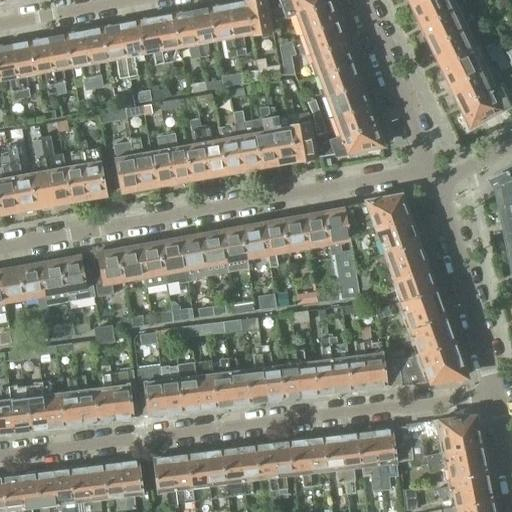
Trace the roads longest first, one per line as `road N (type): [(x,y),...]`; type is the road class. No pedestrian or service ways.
road 1 (residential): [(0,457),(502,398)]
road 2 (residential): [(0,248),(437,178)]
road 3 (residential): [(502,398),(437,178)]
road 4 (residential): [(437,178),(364,0)]
road 5 (residential): [(0,29),(157,0)]
